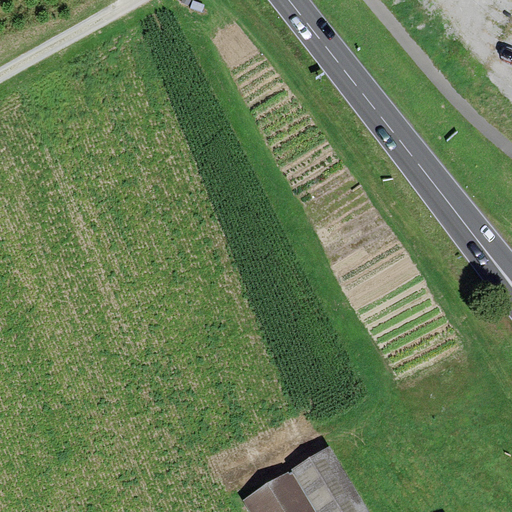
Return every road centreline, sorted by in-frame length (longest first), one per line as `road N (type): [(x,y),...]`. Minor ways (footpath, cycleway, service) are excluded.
road 1 (primary): [(511,281),(285,0)]
road 2 (track): [(373,0),(484,133),(511,152)]
road 3 (track): [(125,0),(0,69)]
